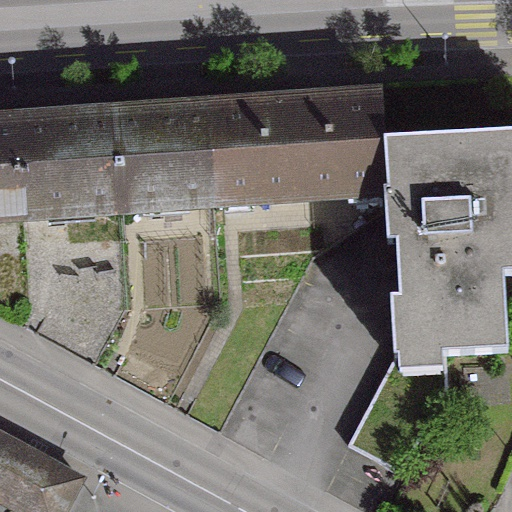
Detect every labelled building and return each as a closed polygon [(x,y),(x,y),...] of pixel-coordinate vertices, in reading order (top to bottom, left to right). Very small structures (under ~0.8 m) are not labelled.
[(511,137),(381,145),(377,98),(375,99),(382,195),(381,195),(382,211),(384,245),(393,245),(396,303),(387,304),(390,359),(343,448),(397,477),(443,390),(441,357),(502,353),(497,277),(511,275),(511,137)] [(209,207),(381,195),(382,195),(375,99),(202,110),(209,207)] [(114,214),(209,207),(202,110),(107,117),(114,214)] [(19,221),(114,214),(107,117),(12,124),(19,221)] [(0,222),(19,221),(12,124),(0,124),(0,222)] [(60,511),(77,482),(0,439),(0,506),(11,511),(60,511)]
